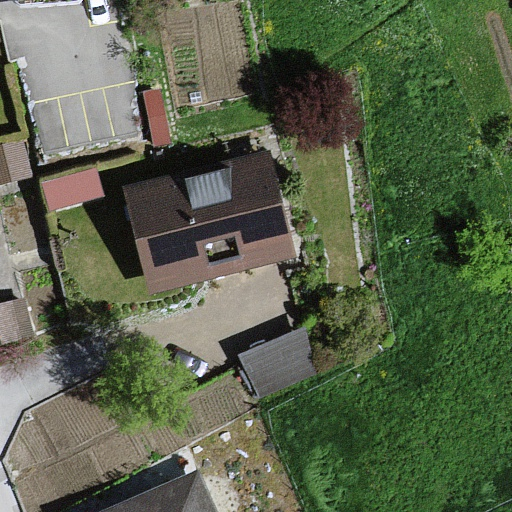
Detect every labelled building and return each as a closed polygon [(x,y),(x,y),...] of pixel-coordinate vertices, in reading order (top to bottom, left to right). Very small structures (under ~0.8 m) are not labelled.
[(68,0),(0,0),(0,23),(71,16),(68,0)] [(269,156),(121,192),(147,301),(295,265),(269,156)] [(97,161),(46,173),(52,199),(103,186),(97,161)] [(21,309),(0,313),(0,364),(31,358),(21,309)] [(305,330),(233,359),(254,410),(324,379),(305,330)] [(209,511),(192,472),(100,511),(209,511)]
